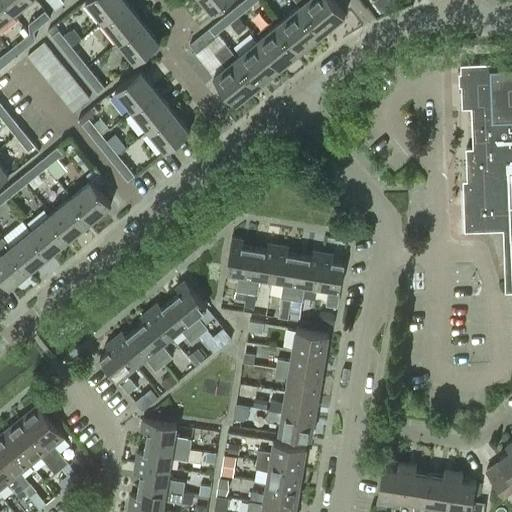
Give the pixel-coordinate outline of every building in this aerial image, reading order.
[(0,0),(0,24),(14,13),(3,0),(0,0)] [(3,0),(14,13),(30,0),(3,0)] [(63,0),(48,0),(55,8),(64,1),(63,0)] [(85,0),(102,20),(126,0),(85,0)] [(118,41),(143,21),(126,0),(102,20),(118,41)] [(201,0),(213,14),(229,0),(201,0)] [(237,16),(249,7),(243,0),(232,10),(237,16)] [(314,39),(328,28),(305,0),(296,0),(300,5),(292,12),(314,39)] [(305,0),(328,28),(345,14),(333,0),(305,0)] [(390,0),(374,0),(373,1),(381,10),(392,2),(390,0)] [(45,10),(29,23),(35,30),(51,17),(45,10)] [(226,26),(237,16),(232,10),(220,19),(226,26)] [(302,49),(314,39),(292,12),(280,22),(302,49)] [(239,17),(231,23),(239,33),(246,27),(239,17)] [(214,35),(226,26),(220,19),(208,29),(214,35)] [(135,61),(159,41),(143,21),(118,41),(135,61)] [(291,58),(302,49),(280,22),(269,31),(291,58)] [(214,35),(208,29),(208,28),(189,44),(197,54),(216,38),(214,35)] [(52,36),(67,54),(74,48),(59,30),(52,36)] [(279,68),(291,58),(269,31),(257,41),(279,68)] [(19,53),(36,40),(30,33),(13,46),(19,53)] [(268,77),(279,68),(257,41),(245,50),(268,77)] [(34,64),(51,50),(44,42),(28,56),(34,64)] [(268,77),(245,50),(237,57),(226,43),(220,48),(254,89),(268,77)] [(236,103),(254,89),(220,48),(215,53),(225,65),(213,75),(236,103)] [(0,56),(0,68),(15,56),(9,49),(0,56)] [(41,72),(57,58),(51,50),(34,64),(41,72)] [(69,56),(82,72),(88,66),(76,51),(69,56)] [(47,80),(64,66),(57,58),(41,72),(47,80)] [(459,65),(460,105),(472,105),(473,146),(466,146),(468,191),(463,191),(465,229),(503,228),(505,291),(511,290),(511,64),(488,65),(459,65)] [(54,88),(71,74),(64,66),(47,80),(54,88)] [(132,109),(156,89),(140,69),(116,89),(132,109)] [(98,92),(105,86),(92,70),(85,76),(98,92)] [(61,96),(77,82),(71,74),(54,88),(61,96)] [(67,104),(84,90),(77,82),(61,96),(67,104)] [(156,89),(132,109),(149,129),(173,110),(156,89)] [(74,112),(90,98),(84,90),(67,104),(74,112)] [(0,114),(13,130),(19,125),(6,108),(0,113),(0,114)] [(173,110),(149,129),(165,150),(190,130),(173,110)] [(82,124),(96,142),(103,136),(89,118),(82,124)] [(28,150),(35,145),(22,129),(16,134),(28,150)] [(106,139),(99,145),(111,160),(119,154),(127,147),(116,134),(107,140),(106,139)] [(35,145),(28,150),(34,156),(40,152),(40,151),(35,145)] [(57,146),(41,160),(46,166),(63,153),(57,146)] [(85,170),(91,165),(80,151),(74,156),(85,170)] [(128,180),(135,175),(122,158),(114,164),(128,180)] [(0,181),(9,174),(0,163),(0,181)] [(37,163),(21,176),(27,182),(42,170),(37,163)] [(18,178),(3,191),(8,198),(24,185),(18,178)] [(71,196),(91,220),(111,203),(91,179),(71,196)] [(71,237),(91,220),(71,196),(51,212),(71,237)] [(51,212),(30,229),(50,253),(71,237),(51,212)] [(30,270),(50,253),(30,229),(10,245),(30,270)] [(0,249),(2,252),(0,253),(0,274),(10,286),(30,270),(10,245),(3,236),(0,238),(0,249)] [(232,236),(226,269),(239,272),(236,289),(247,291),(254,246),(242,244),(243,238),(232,236)] [(260,275),(272,277),(277,243),(266,241),(265,248),(254,246),(247,291),(257,292),(260,275)] [(291,298),(299,254),(287,252),(288,245),(277,243),(272,277),(283,279),(281,296),(291,298)] [(310,256),(299,254),(291,298),(302,300),(302,296),(304,282),(317,284),(322,250),(312,248),(310,256)] [(322,250),(317,284),(329,286),(326,304),(337,306),(345,261),(332,259),(333,252),(322,250)] [(179,291),(170,299),(199,334),(208,327),(197,314),(207,306),(185,279),(175,286),(179,291)] [(304,282),(302,296),(314,298),(317,284),(304,282)] [(236,289),(235,296),(245,298),(247,291),(236,289)] [(247,294),(246,305),(254,306),(255,295),(247,294)] [(281,296),(277,316),(288,318),(291,298),(281,296)] [(199,334),(170,299),(161,306),(157,301),(149,308),(171,335),(180,327),(191,341),(199,334)] [(299,319),(301,305),(293,303),(290,318),(299,319)] [(144,320),(135,327),(164,362),(172,355),(161,342),(171,335),(149,308),(140,315),(144,320)] [(332,325),(334,313),(320,311),(318,323),(332,325)] [(262,331),(263,321),(251,319),(250,319),(248,329),(262,331)] [(325,352),(329,331),(296,326),(293,347),(325,352)] [(164,362),(135,327),(126,335),(122,329),(113,336),(135,364),(145,356),(155,369),(164,362)] [(207,328),(200,333),(207,341),(214,350),(220,345),(213,336),(213,335),(207,328)] [(126,371),(135,364),(113,336),(105,343),(109,348),(99,356),(128,391),(137,384),(126,371)] [(322,373),(325,352),(293,347),(291,359),(278,357),(276,366),(322,373)] [(197,364),(205,357),(205,356),(206,355),(201,348),(199,349),(198,348),(190,355),(197,364)] [(245,351),(243,361),(253,362),(255,352),(245,351)] [(319,394),(322,373),(276,366),(275,376),(287,378),(285,389),(319,394)] [(162,381),(168,388),(177,380),(172,373),(162,381)] [(315,415),(319,394),(285,389),(283,401),(270,398),(269,407),(314,414),(315,415)] [(143,397),(137,402),(142,409),(148,403),(143,397)] [(255,397),(254,405),(266,407),(268,399),(255,397)] [(21,417),(62,467),(68,462),(54,444),(65,436),(38,403),(21,417)] [(236,404),(234,418),(243,419),(248,415),(249,406),(236,404)] [(315,415),(314,414),(269,407),(267,417),(281,419),(279,431),(312,436),(315,415)] [(55,472),(62,467),(21,417),(5,431),(31,463),(41,455),(55,472)] [(145,441),(190,447),(191,437),(174,434),(176,423),(142,417),(140,429),(147,430),(145,441)] [(0,434),(0,459),(23,488),(27,492),(30,495),(36,490),(30,482),(21,471),(31,463),(5,431),(0,434)] [(257,458),(303,465),(306,444),(273,439),(271,451),(258,449),(257,458)] [(511,440),(506,445),(510,450),(498,458),(499,459),(486,468),(505,495),(511,490),(511,440)] [(190,447),(145,441),(144,451),(137,450),(135,461),(169,466),(171,455),(188,458),(189,449),(190,447)] [(239,445),(230,443),(229,452),(238,454),(239,445)] [(207,450),(205,461),(214,462),(216,452),(216,451),(207,450)] [(299,486),(303,465),(257,458),(255,467),(269,470),(267,481),(299,486)] [(0,488),(8,482),(17,493),(20,498),(27,492),(23,488),(0,459),(0,488)] [(383,464),(377,511),(383,511),(385,511),(387,503),(400,506),(401,498),(407,462),(398,460),(397,466),(383,464)] [(140,473),(139,483),(183,490),(185,479),(168,477),(169,466),(135,461),(134,472),(140,473)] [(223,461),(221,473),(232,475),(234,462),(223,461)] [(421,511),(429,471),(415,469),(416,463),(407,462),(401,498),(415,500),(412,511),(421,511)] [(429,471),(421,511),(432,511),(434,503),(447,505),(453,469),(444,467),(443,473),(429,471)] [(74,469),(67,474),(73,481),(80,476),(74,469)] [(453,469),(447,505),(462,508),(461,511),(482,511),(485,501),(472,499),(476,479),(461,477),(463,470),(453,469)] [(227,479),(220,478),(217,494),(224,495),(227,479)] [(296,507),(299,486),(267,481),(265,492),(252,490),(251,500),(292,506),(296,507)] [(183,490),(139,483),(137,494),(130,493),(129,503),(163,509),(164,498),(181,501),(183,490)] [(211,486),(201,484),(200,493),(209,495),(211,486)] [(217,495),(214,511),(223,511),(226,511),(228,497),(217,495)] [(294,511),(296,507),(292,506),(251,500),(248,511),(294,511)] [(162,511),(163,509),(129,503),(127,511),(162,511)]
